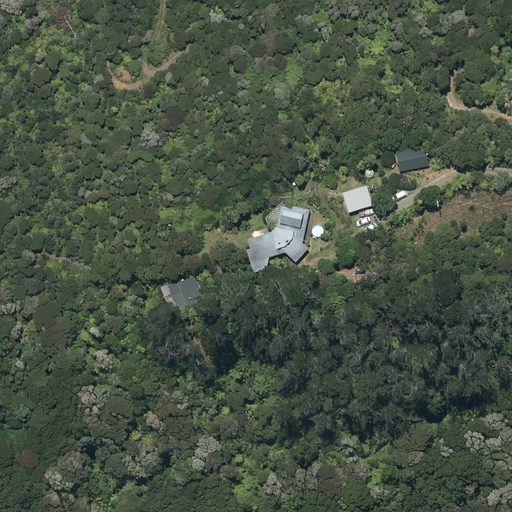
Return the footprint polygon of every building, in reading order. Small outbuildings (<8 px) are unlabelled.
[(426,146),(398,151),(402,172),(430,166),(426,146)] [(345,215),(370,207),(364,187),(339,195),(345,215)] [(265,259),(281,255),(292,264),(305,251),(299,245),(307,211),(288,207),(287,211),(277,208),(273,227),(266,235),(244,241),(246,251),(243,252),(250,275),(263,271),(265,259)] [(318,282),(346,281),(346,272),(318,274),(318,282)] [(188,278),(163,287),(173,313),(198,303),(188,278)]
